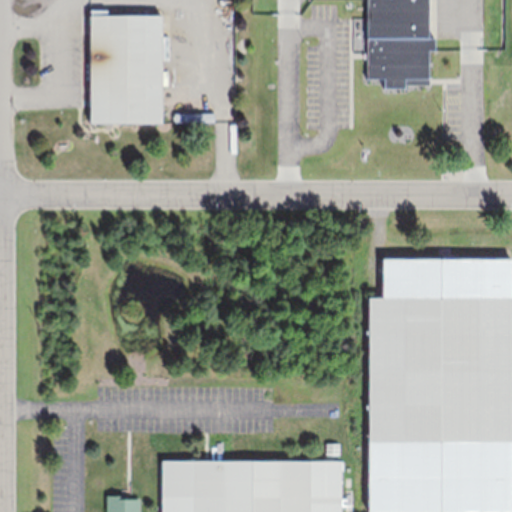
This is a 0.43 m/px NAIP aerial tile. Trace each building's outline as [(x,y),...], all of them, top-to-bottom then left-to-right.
[(428,0),(428,36),(434,36),(434,49),(427,49),(428,83),(404,83),(404,87),(384,87),(384,77),(367,77),(367,0),(428,0)] [(161,86),(161,97),(161,122),(89,122),(90,14),(161,14),(161,86)] [(511,340),(511,439),(511,440),(368,440),(368,296),(511,297),(511,340)] [(326,453),(326,443),(340,443),(340,453),(326,453)] [(106,511),(106,494),(128,494),(128,497),(140,497),(140,511),(161,511),(161,460),(340,460),(340,511),(106,511)]
